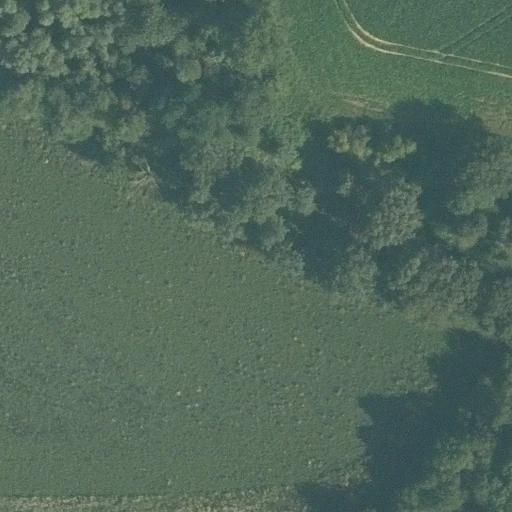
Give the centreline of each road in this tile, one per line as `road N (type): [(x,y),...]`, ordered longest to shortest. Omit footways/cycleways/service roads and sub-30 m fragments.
road 1 (track): [(511,149),(453,132),(378,163),(328,150),(298,121),(257,0)]
road 2 (track): [(433,511),(511,415)]
